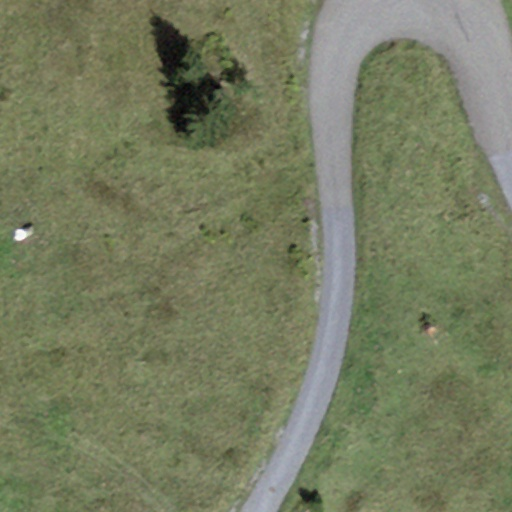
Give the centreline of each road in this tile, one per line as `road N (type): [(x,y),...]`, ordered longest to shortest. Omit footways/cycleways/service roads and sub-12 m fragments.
road 1 (unclassified): [(380,0),(358,8),(336,36),(325,76),(334,251),(320,369),(255,511)]
road 2 (unclassified): [(511,169),(453,18),(430,0)]
